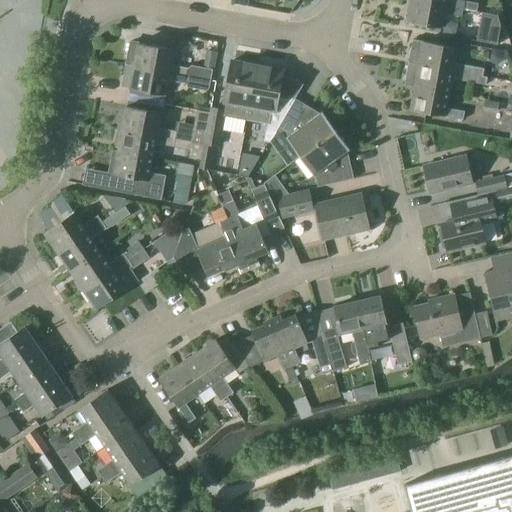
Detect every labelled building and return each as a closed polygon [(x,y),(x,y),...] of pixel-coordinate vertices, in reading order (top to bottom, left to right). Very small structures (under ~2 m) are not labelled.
[(463,9),(463,8),(420,0),(409,0),(406,21),(440,28),(443,13),(462,16),(463,9)] [(420,0),(463,8),(463,9),(476,11),(478,4),(458,0),(420,0)] [(172,50),(175,35),(154,31),(152,46),(138,43),(134,66),(210,80),(212,70),(190,65),(188,68),(170,65),(173,50),(172,50)] [(412,38),(408,62),(418,64),(418,63),(453,70),(479,75),(480,68),(454,63),(457,47),(422,40),(412,38)] [(249,106),(257,65),(231,60),(224,101),(249,106)] [(408,62),(403,84),(413,86),(413,85),(449,92),(451,78),(477,83),(484,85),(486,76),(479,75),(453,70),(418,63),(418,64),(408,62)] [(249,106),(269,110),(264,141),(269,143),(281,121),(280,120),(293,99),(282,97),(283,90),(279,89),(282,70),(257,65),(249,106)] [(208,88),(210,80),(134,66),(127,98),(164,104),(165,96),(164,96),(167,80),(185,84),(187,87),(205,91),(208,88)] [(413,86),(409,109),(444,116),(463,120),(464,112),(445,108),(449,92),(413,85),(413,86)] [(280,120),(281,121),(295,129),(285,136),(299,156),(328,136),(324,131),(332,120),(294,97),(293,99),(280,120)] [(162,113),(164,104),(127,98),(121,129),(175,139),(176,131),(157,128),(160,112),(162,113)] [(200,161),(199,167),(205,168),(204,169),(211,170),(215,145),(218,145),(225,110),(211,107),(210,113),(204,144),(200,161)] [(0,137),(13,130),(0,109),(0,137)] [(204,144),(210,113),(196,110),(190,141),(204,144)] [(190,141),(175,139),(121,129),(117,151),(152,157),(154,143),(189,150),(187,158),(200,161),(204,144),(190,141)] [(328,136),(299,156),(313,175),(324,167),(328,186),(354,180),(344,138),(331,141),(328,136)] [(152,157),(117,151),(113,173),(124,176),(121,191),(158,198),(163,175),(149,172),(152,157)] [(430,193),(470,183),(463,155),(423,165),(430,193)] [(174,163),(163,203),(177,207),(185,180),(182,179),(185,166),(174,163)] [(511,172),(503,175),(507,188),(511,186),(511,172)] [(493,191),(507,188),(503,175),(474,182),(477,194),(477,195),(489,192),(493,191)] [(269,234),(284,228),(264,184),(250,190),(269,234)] [(511,186),(507,188),(493,191),(495,201),(496,203),(511,200),(511,186)] [(283,218),(313,211),(308,190),(278,197),(283,218)] [(483,243),(479,225),(496,221),(489,192),(477,195),(477,194),(463,197),(468,217),(440,224),(441,228),(438,229),(442,248),(446,247),(447,251),(483,243)] [(111,211),(128,200),(100,195),(111,211)] [(316,206),(323,241),(344,237),(344,234),(367,229),(360,196),(316,206)] [(184,225),(189,215),(180,212),(176,222),(184,225)] [(58,251),(102,222),(97,216),(82,226),(73,213),(45,232),(58,251)] [(227,218),(248,265),(257,261),(255,256),(267,251),(255,223),(243,228),(237,215),(227,218)] [(239,269),(248,265),(227,218),(218,222),(224,236),(197,248),(189,228),(184,230),(173,256),(185,273),(201,266),(205,276),(223,268),(224,270),(237,264),(239,269)] [(71,270),(99,251),(91,239),(106,228),(102,222),(58,251),(71,270)] [(84,289),(131,257),(128,259),(123,253),(108,264),(99,251),(71,270),(84,289)] [(511,253),(490,258),(493,270),(484,272),(496,320),(508,317),(510,324),(511,323),(511,253)] [(132,266),(139,262),(135,255),(131,257),(84,289),(97,309),(125,289),(116,277),(132,266)] [(414,308),(421,338),(439,333),(442,347),(479,338),(472,308),(456,312),(452,295),(439,298),(440,301),(414,308)] [(359,300),(355,301),(367,349),(378,346),(377,341),(391,338),(397,365),(411,362),(402,323),(390,325),(389,320),(385,321),(379,296),(359,300)] [(367,349),(355,301),(353,302),(353,298),(346,300),(346,303),(334,306),(340,333),(351,331),(354,340),(352,341),(348,345),(349,353),(355,355),(357,365),(369,363),(367,349)] [(112,310),(101,317),(97,311),(77,323),(87,339),(119,320),(112,310)] [(294,348),(307,342),(294,314),(283,319),(280,314),(271,318),(292,366),(301,362),(294,348)] [(292,366),(271,318),(262,322),(265,327),(251,334),(263,361),(277,355),(283,370),(284,369),(289,381),(297,378),(292,366)] [(0,367),(36,343),(24,326),(16,331),(10,322),(0,329),(0,352),(3,357),(0,359),(0,367)] [(321,329),(308,333),(321,375),(332,372),(324,341),(321,329)] [(324,341),(332,372),(346,367),(337,337),(324,341)] [(215,339),(196,353),(227,397),(233,392),(222,377),(235,368),(215,339)] [(18,380),(47,360),(36,343),(0,367),(0,378),(12,371),(18,380)] [(62,352),(51,356),(57,369),(67,365),(62,352)] [(220,401),(227,397),(196,353),(177,366),(197,394),(209,386),(220,401)] [(26,391),(14,399),(18,404),(58,377),(47,360),(18,380),(26,391)] [(185,403),(197,394),(177,366),(158,379),(188,423),(195,418),(185,403)] [(58,377),(7,412),(13,419),(35,404),(41,414),(70,394),(58,377)] [(74,440),(120,408),(107,389),(78,409),(87,422),(70,433),(74,440)] [(104,447),(133,427),(120,408),(74,440),(79,446),(95,435),(104,447)] [(5,422),(2,417),(0,418),(0,435),(4,443),(16,435),(6,421),(5,422)] [(102,476),(146,446),(133,427),(104,447),(112,460),(97,470),(102,476)] [(146,446),(102,476),(106,482),(121,473),(130,485),(129,486),(138,498),(167,477),(159,465),(159,466),(146,446)] [(511,511),(511,455),(404,485),(411,511),(511,511)] [(329,471),(330,472),(332,489),(372,478),(367,461),(329,471)] [(0,501),(36,478),(28,466),(0,484),(0,501)]
